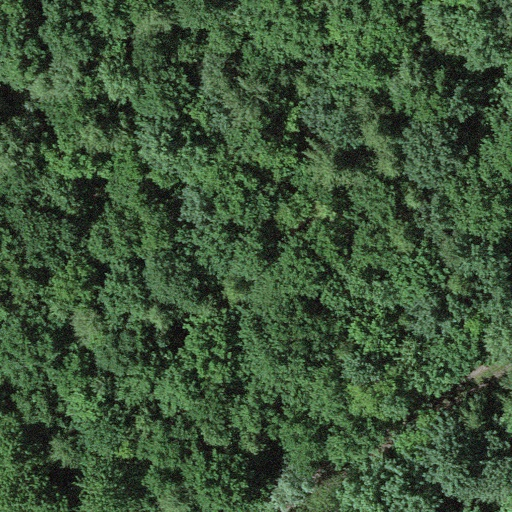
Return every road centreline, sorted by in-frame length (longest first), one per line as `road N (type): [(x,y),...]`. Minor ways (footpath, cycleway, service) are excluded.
road 1 (motorway): [(0,233),(234,0)]
road 2 (track): [(511,350),(257,511)]
